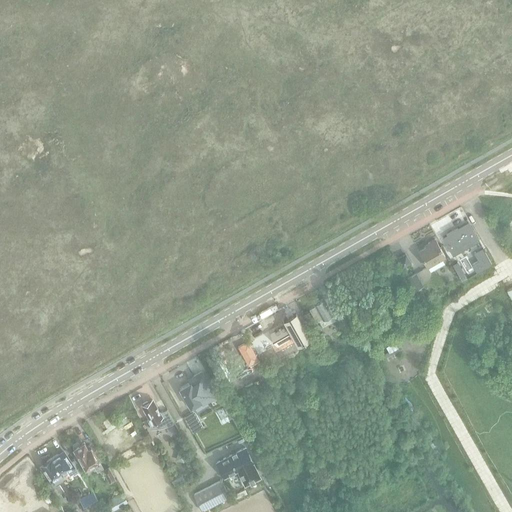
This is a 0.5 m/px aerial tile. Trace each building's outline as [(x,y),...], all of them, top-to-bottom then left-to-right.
[(447,234),(443,237),(453,255),(479,240),(468,221),(457,227),(458,229),(456,230),(454,228),(446,232),(447,234)] [(429,245),(419,251),(427,266),(428,266),(445,256),(435,239),(428,243),(429,245)] [(478,260),(472,264),(477,272),(491,264),(482,247),(473,252),(478,260)] [(402,266),(410,262),(406,254),(398,258),(402,266)] [(458,261),(452,264),(462,280),(467,277),(458,261)] [(415,290),(424,285),(416,271),(407,277),(415,290)] [(316,305),(309,309),(316,321),(318,320),(322,327),(335,319),(324,298),(315,303),(316,305)] [(276,331),(273,332),(279,343),(293,335),(297,342),(301,340),(302,341),(305,340),(304,338),(309,336),(308,335),(312,333),(306,322),(302,324),(296,313),(284,319),(287,324),(285,325),(285,324),(284,325),(282,326),(281,326),(282,327),(279,329),(279,328),(278,328),(278,329),(276,330),(276,329),(275,330),(276,331)] [(247,363),(257,358),(247,340),(238,346),(247,363)] [(389,352),(384,355),(387,361),(401,353),(398,347),(389,352)] [(192,410),(216,396),(201,371),(193,376),(193,377),(188,380),(190,382),(179,388),(192,410)] [(167,409),(166,409),(161,412),(160,411),(159,411),(153,401),(142,407),(149,418),(147,419),(150,424),(150,429),(157,428),(163,427),(168,425),(174,422),(167,409)] [(222,407),(216,411),(223,423),(229,419),(222,407)] [(124,411),(113,417),(119,427),(129,421),(124,411)] [(193,433),(203,427),(194,411),(184,417),(193,433)] [(109,430),(114,427),(110,419),(105,422),(109,430)] [(390,429),(386,431),(391,440),(383,445),(389,456),(401,449),(390,429)] [(72,446),(80,459),(85,468),(93,463),(97,470),(102,467),(90,446),(88,448),(84,441),(80,444),(79,443),(77,442),(73,445),(72,446)] [(246,448),(217,461),(224,476),(237,470),(244,485),(259,478),(246,448)] [(191,468),(185,450),(176,453),(183,471),(191,468)] [(57,453),(52,457),(62,473),(63,473),(68,469),(71,473),(75,470),(75,469),(79,466),(74,458),(70,461),(63,452),(60,454),(57,453)] [(66,477),(63,473),(62,473),(52,457),(47,460),(46,464),(42,466),(52,482),(54,484),(55,485),(66,477)] [(109,482),(114,479),(108,467),(102,470),(109,482)] [(181,474),(171,480),(174,486),(185,480),(181,474)] [(202,509),(228,496),(221,481),(195,494),(202,509)] [(52,482),(48,484),(50,488),(53,492),(59,501),(61,504),(67,500),(64,496),(63,497),(60,493),(63,491),(62,488),(60,486),(59,485),(58,484),(56,486),(55,485),(54,484),(52,482)] [(181,486),(174,490),(178,495),(184,492),(181,486)] [(92,490),(78,498),(82,504),(86,511),(89,511),(101,505),(96,496),(92,490)] [(106,511),(109,511),(127,502),(122,492),(102,504),(106,511)]
